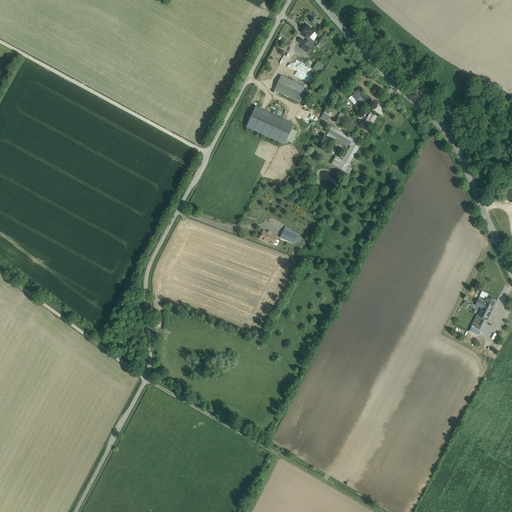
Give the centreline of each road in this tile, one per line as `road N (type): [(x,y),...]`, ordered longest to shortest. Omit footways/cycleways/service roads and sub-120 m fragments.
road 1 (secondary): [(511,272),(450,135),(320,0)]
road 2 (track): [(178,208),(147,269),(147,375),(74,511)]
road 3 (residential): [(289,0),(178,208)]
road 4 (track): [(0,272),(145,378)]
road 5 (track): [(496,327),(486,349),(476,351),(451,341),(446,328),(496,238)]
